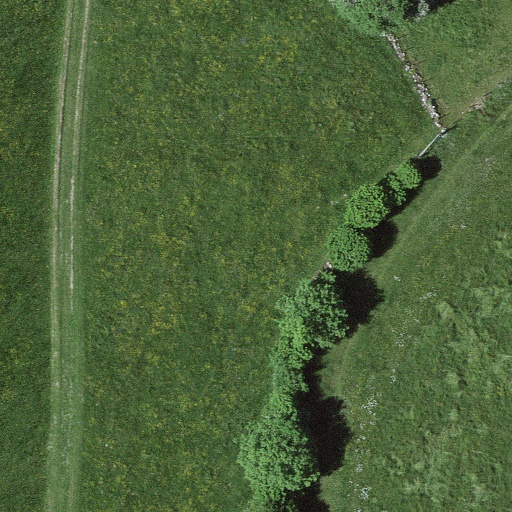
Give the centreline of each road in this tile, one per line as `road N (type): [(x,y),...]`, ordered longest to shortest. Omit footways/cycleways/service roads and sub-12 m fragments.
road 1 (track): [(61,511),(87,0)]
road 2 (track): [(339,511),(341,393),(376,277),(435,190),(511,106)]
